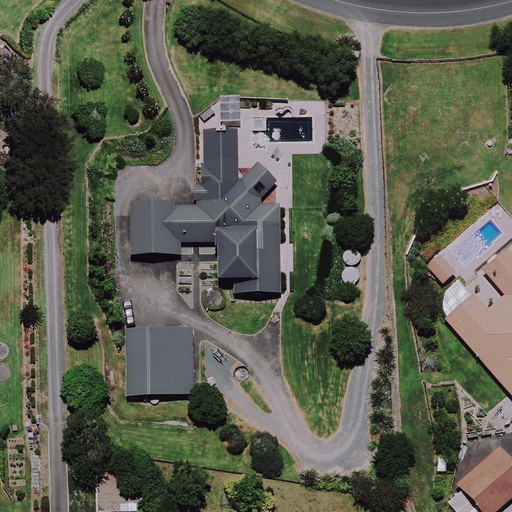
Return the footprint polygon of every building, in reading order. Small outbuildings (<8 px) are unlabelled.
[(310,142),(310,121),(268,121),(268,142),(310,142)] [(234,177),(234,135),(202,135),(201,204),(129,203),(128,258),(178,258),(178,245),(218,246),(217,283),(233,284),(233,296),(277,296),(278,208),(263,208),(265,197),(275,187),(256,167),(239,182),(234,177)] [(511,260),(506,252),(480,272),(489,284),(472,298),(445,319),(511,402),(511,260)] [(452,276),(438,259),(426,269),(439,286),(452,276)] [(186,399),(188,334),(125,332),(123,397),(186,399)] [(494,511),(511,497),(511,471),(497,454),(443,499),(454,511),(494,511)]
